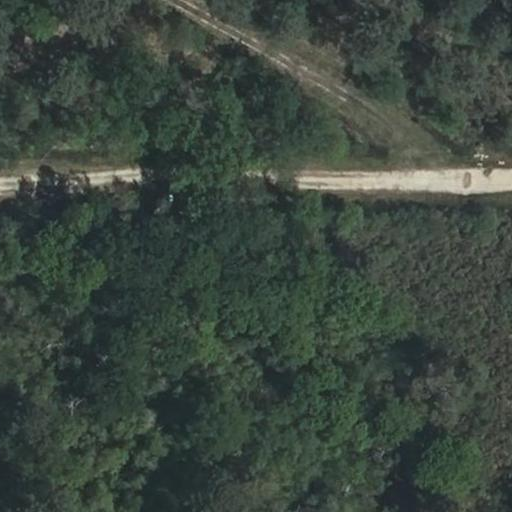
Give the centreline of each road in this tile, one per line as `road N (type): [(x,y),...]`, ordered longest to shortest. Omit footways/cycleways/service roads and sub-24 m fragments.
road 1 (track): [(0,191),(511,182)]
road 2 (track): [(501,182),(182,0)]
